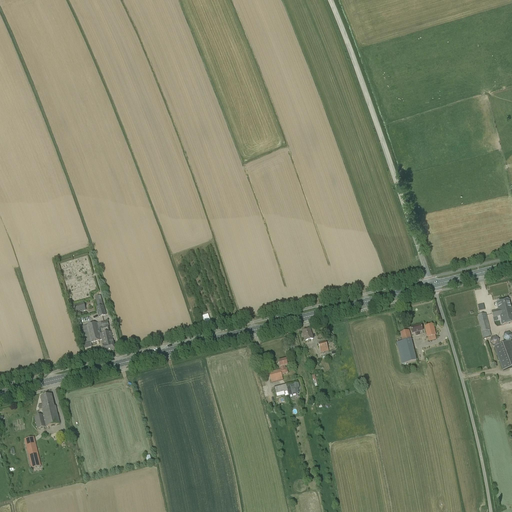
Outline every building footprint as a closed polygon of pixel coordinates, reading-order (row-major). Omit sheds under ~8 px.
[(83,286),(94,283),(93,277),(82,280),(83,286)] [(106,316),(100,296),(95,298),(98,307),(96,308),(99,318),(106,316)] [(496,303),(498,310),(491,312),(493,318),(500,316),(502,325),(511,322),(511,312),(509,299),(496,303)] [(86,311),(84,303),(72,306),(74,314),(86,311)] [(482,332),(490,330),(486,314),(478,316),(482,332)] [(97,323),(96,319),(85,323),(86,325),(83,326),(88,344),(101,340),(102,343),(101,343),(104,353),(115,350),(111,331),(110,332),(109,328),(102,330),(100,322),(97,323)] [(435,336),(433,325),(425,327),(427,338),(428,337),(429,342),(436,340),(435,336)] [(419,335),(419,332),(422,331),(421,326),(411,328),(412,334),(415,333),(415,336),(419,335)] [(313,339),(310,329),(302,331),(305,341),(313,339)] [(491,337),(490,330),(482,332),(483,338),(491,337)] [(402,341),(402,342),(408,363),(416,361),(411,339),(410,339),(408,331),(400,333),(402,341)] [(503,339),(507,342),(511,340),(511,336),(511,335),(508,332),(504,334),(503,339)] [(490,343),(494,346),(498,345),(499,340),(496,337),(491,338),(490,343)] [(511,367),(511,344),(511,341),(494,347),(503,371),(511,367)] [(327,345),(326,342),(318,344),(321,353),(324,352),(325,354),(329,353),(327,348),(331,347),(330,344),(327,345)] [(408,363),(402,342),(396,343),(401,365),(408,363)] [(288,366),(286,359),(278,361),(280,368),(281,370),(269,373),(271,383),(283,380),(282,375),(288,374),(287,368),(286,368),(285,366),(288,366)] [(286,384),(274,387),(277,397),(284,395),(284,397),(288,396),(286,387),(286,384)] [(290,385),(290,386),(286,387),(288,396),(292,395),(296,394),(299,393),(297,388),(299,388),(298,384),(294,385),(290,385)] [(39,410),(42,410),(54,407),(52,395),(40,398),(42,405),(38,406),(39,410)] [(42,410),(43,415),(46,428),(60,424),(56,406),(54,407),(42,410)] [(37,430),(46,428),(43,415),(34,417),(37,430)] [(65,437),(64,432),(56,434),(57,439),(59,439),(59,441),(61,440),(61,438),(65,437)] [(41,466),(34,437),(25,440),(31,469),(41,466)]
